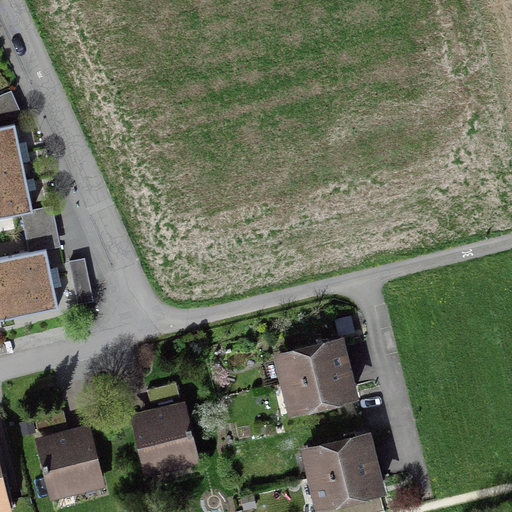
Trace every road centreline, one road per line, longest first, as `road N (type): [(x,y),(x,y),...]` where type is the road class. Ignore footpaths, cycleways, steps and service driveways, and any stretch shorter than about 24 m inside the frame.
road 1 (residential): [(511,239),(147,330)]
road 2 (residential): [(147,330),(7,0)]
road 3 (residential): [(0,367),(147,330)]
